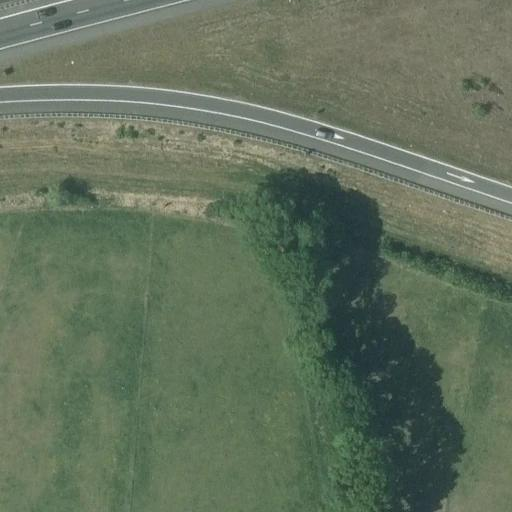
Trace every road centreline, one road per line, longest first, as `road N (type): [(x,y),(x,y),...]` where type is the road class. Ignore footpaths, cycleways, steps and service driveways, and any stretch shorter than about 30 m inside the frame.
road 1 (motorway): [(0,95),(146,97),(265,117),(511,197)]
road 2 (motorway): [(0,35),(136,0)]
